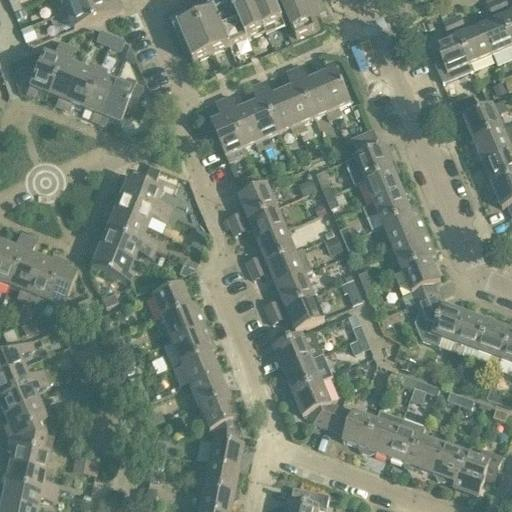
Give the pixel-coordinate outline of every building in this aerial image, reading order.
[(13,16),(20,13),(14,0),(7,0),(6,1),(13,16)] [(57,0),(62,9),(55,12),(58,18),(98,1),(98,0),(57,0)] [(271,0),(252,0),(249,2),(264,37),(283,29),(271,0)] [(315,34),(301,2),(296,0),(277,0),(296,42),(315,34)] [(103,11),(98,1),(58,18),(61,25),(67,22),(72,34),(121,14),(118,5),(103,11)] [(198,2),(189,5),(194,18),(203,14),(198,2)] [(264,37),(249,2),(231,9),(246,44),(264,37)] [(511,18),(511,19),(504,2),(494,6),(511,47),(511,18)] [(194,18),(189,5),(180,9),(186,22),(194,18)] [(511,51),(511,47),(494,6),(486,9),(494,26),(480,32),(492,60),(511,51)] [(246,44),(231,9),(214,17),(228,52),(246,44)] [(228,52),(214,17),(178,32),(193,67),(228,52)] [(492,60),(480,32),(467,37),(459,20),(450,24),(470,70),(492,60)] [(470,70),(450,24),(442,27),(450,44),(435,51),(447,79),(470,70)] [(95,46),(108,51),(111,42),(99,37),(95,46)] [(124,47),(111,42),(108,51),(120,56),(124,47)] [(46,99),(65,50),(57,47),(51,62),(42,58),(25,99),(33,102),(36,95),(46,99)] [(62,113),(78,72),(67,68),(73,53),(65,50),(46,99),(57,104),(55,110),(62,113)] [(328,78),(318,82),(335,123),(341,120),(339,114),(351,108),(335,69),(326,73),(328,78)] [(83,114),(98,75),(89,71),(87,76),(78,72),(62,113),(69,116),(71,110),(83,114)] [(335,123),(318,82),(308,86),(302,72),(294,75),(310,113),(315,124),(326,119),(329,125),(335,123)] [(98,128),(114,87),(104,83),(106,78),(98,75),(83,114),(94,119),(91,125),(98,128)] [(310,113),(294,75),(286,78),(292,93),(283,97),(300,138),(306,135),(303,129),(315,124),(310,113)] [(123,91),(114,87),(98,128),(104,131),(107,124),(119,129),(126,111),(134,114),(142,93),(125,86),(123,91)] [(300,138),(283,97),(273,101),(267,87),(259,90),(279,139),(291,134),(293,140),(300,138)] [(279,139),(259,90),(251,93),(257,108),(246,112),(264,153),(271,150),(268,144),(279,139)] [(472,100),(450,109),(455,120),(477,111),(472,100)] [(264,153),(246,112),(237,116),(231,102),(223,105),(244,154),(255,149),(258,155),(264,153)] [(244,154),(223,105),(215,108),(222,123),(211,127),(214,136),(225,162),(226,161),(229,168),(247,160),(244,154)] [(492,111),(464,123),(473,145),(505,132),(500,120),(508,116),(504,106),(492,111)] [(511,129),(506,133),(505,132),(473,145),(482,168),(511,155),(511,154),(511,129)] [(356,156),(378,147),(373,135),(351,145),(356,156)] [(355,191),(365,187),(393,175),(393,174),(397,173),(387,150),(345,167),(355,191)] [(511,181),(511,158),(511,155),(482,168),(492,190),(511,181)] [(150,171),(143,189),(154,193),(161,175),(150,171)] [(403,197),(393,175),(365,187),(374,209),(403,197)] [(123,190),(119,201),(168,221),(171,213),(157,207),(161,196),(154,193),(143,189),(127,182),(126,182),(120,180),(117,187),(123,190)] [(511,181),(492,190),(502,213),(508,211),(511,219),(511,181)] [(321,192),(326,203),(334,200),(329,188),(321,192)] [(228,224),(232,233),(277,214),(267,190),(242,201),(239,202),(245,217),(228,224)] [(411,218),(403,197),(374,209),(363,214),(367,224),(378,220),(384,232),(412,220),(411,218)] [(339,212),(334,200),(326,203),(331,215),(339,212)] [(168,221),(119,201),(115,212),(108,209),(105,216),(146,232),(150,223),(165,229),(168,221)] [(287,237),(277,214),(232,233),(235,241),(252,234),(258,249),(287,237)] [(146,232),(105,216),(102,223),(109,226),(104,237),(154,257),(157,249),(142,243),(146,232)] [(416,216),(411,218),(412,220),(384,232),(393,254),(427,240),(416,216)] [(165,229),(150,223),(146,232),(161,238),(165,229)] [(340,236),(345,248),(353,245),(348,232),(340,236)] [(154,257),(104,237),(100,248),(93,245),(91,252),(132,268),(136,258),(150,264),(154,257)] [(296,258),(287,237),(258,249),(263,261),(246,268),(250,277),(296,258)] [(0,287),(8,291),(28,242),(20,239),(14,254),(4,250),(0,259),(0,287)] [(436,262),(427,240),(393,254),(402,276),(431,264),(436,262)] [(23,305),(40,264),(30,260),(36,245),(28,242),(8,291),(19,296),(17,302),(23,305)] [(358,256),(353,245),(345,248),(350,259),(358,256)] [(128,278),(132,268),(91,252),(88,259),(94,261),(90,273),(129,289),(132,280),(128,278)] [(303,255),(296,258),(250,277),(254,285),(271,278),(277,292),(305,280),(312,277),(303,255)] [(49,268),(40,264),(23,305),(41,312),(59,266),(51,263),(49,268)] [(439,285),(431,264),(402,276),(417,310),(439,301),(433,288),(439,285)] [(67,270),(59,266),(43,306),(55,310),(52,317),(59,319),(61,313),(62,313),(76,279),(65,274),(67,270)] [(358,280),(363,292),(372,288),(366,276),(358,280)] [(315,303),(305,280),(277,292),(282,305),(265,312),(269,322),(315,303)] [(376,300),(372,288),(363,292),(368,303),(376,300)] [(151,302),(161,324),(194,309),(189,311),(180,290),(151,302)] [(101,306),(105,314),(117,309),(114,300),(101,306)] [(456,348),(466,318),(442,309),(439,301),(417,310),(420,319),(417,321),(414,328),(421,345),(439,352),(442,343),(456,348)] [(324,325),(315,303),(269,322),(272,329),(289,322),(295,337),(324,325)] [(77,309),(80,318),(93,312),(89,304),(77,309)] [(204,332),(194,309),(161,324),(170,347),(204,332)] [(105,330),(117,325),(113,317),(101,322),(105,330)] [(479,356),(489,327),(466,318),(456,348),(453,357),(462,360),(465,352),(479,356)] [(25,341),(37,336),(33,327),(21,333),(25,341)] [(502,365),(511,337),(511,330),(510,335),(489,327),(479,356),(491,361),(487,372),(497,376),(501,364),(502,365)] [(360,330),(358,331),(352,334),(358,346),(366,342),(360,330)] [(214,355),(204,332),(170,347),(180,369),(208,358),(214,355)] [(6,350),(17,345),(13,334),(1,339),(6,350)] [(274,353),(284,377),(312,365),(312,364),(323,360),(313,337),(274,353)] [(511,337),(502,365),(511,368),(511,337)] [(371,354),(366,342),(358,346),(362,357),(371,354)] [(0,381),(23,372),(19,362),(33,356),(30,347),(0,359),(0,381)] [(115,356),(121,368),(129,364),(124,352),(115,356)] [(218,379),(208,358),(180,369),(189,391),(218,379)] [(312,365),(284,377),(293,399),(322,387),(333,382),(323,360),(312,364),(312,365)] [(134,376),(129,364),(121,368),(125,379),(134,376)] [(0,402),(45,384),(42,376),(27,382),(23,372),(0,381),(0,402)] [(227,402),(218,379),(189,391),(199,414),(227,402)] [(414,394),(417,385),(405,381),(402,389),(414,394)] [(48,391),(45,384),(0,402),(0,413),(1,415),(0,415),(0,424),(4,422),(3,422),(38,408),(37,407),(33,398),(48,391)] [(464,396),(467,388),(455,384),(452,392),(464,396)] [(429,390),(417,385),(414,394),(426,398),(429,390)] [(331,409),(322,387),(293,399),(303,421),(309,419),(313,428),(333,436),(342,413),(331,409)] [(479,392),(467,388),(464,396),(476,401),(479,392)] [(498,409),(501,400),(502,398),(490,394),(486,404),(498,409)] [(134,400),(139,412),(148,409),(142,396),(134,400)] [(459,410),(462,402),(450,397),(447,406),(459,410)] [(511,407),(511,404),(501,400),(498,409),(510,413),(511,407)] [(236,424),(227,402),(199,414),(208,437),(212,435),(214,439),(212,447),(236,451),(237,450),(235,450),(238,436),(234,425),(236,424)] [(474,406),(462,402),(459,410),(471,414),(474,406)] [(44,404),(37,407),(38,408),(3,422),(4,422),(7,431),(3,433),(8,446),(8,448),(52,442),(40,414),(47,411),(44,404)] [(152,420),(148,409),(139,412),(144,423),(152,420)] [(367,455),(377,426),(342,413),(333,436),(345,440),(343,446),(367,455)] [(505,427),(508,418),(496,414),(493,422),(505,427)] [(400,434),(403,425),(380,417),(377,426),(367,455),(389,464),(400,434)] [(412,472),(422,443),(426,433),(403,425),(400,434),(389,464),(412,472)] [(45,476),(52,442),(8,448),(5,459),(10,460),(8,470),(44,477),(44,478),(51,480),(52,477),(45,476)] [(434,480),(445,451),(422,443),(412,472),(434,480)] [(157,446),(154,459),(163,461),(165,448),(157,446)] [(242,451),(237,450),(236,451),(212,447),(207,470),(237,476),(242,451)] [(457,488),(468,459),(445,451),(434,480),(436,481),(436,483),(437,485),(443,488),(446,486),(447,484),(455,487),(455,488),(457,488)] [(480,463),(468,459),(457,488),(455,488),(453,493),(478,502),(484,485),(493,488),(503,463),(482,456),(480,463)] [(98,462),(76,458),(73,474),(95,478),(98,462)] [(160,473),(163,461),(154,459),(152,471),(160,473)] [(42,489),(44,478),(44,477),(8,470),(1,468),(0,474),(0,476),(6,478),(4,489),(56,500),(58,492),(42,489)] [(232,500),(237,476),(207,470),(202,494),(232,500)] [(54,509),(56,500),(4,489),(2,501),(0,500),(0,507),(20,511),(37,511),(38,505),(54,509)] [(147,493),(144,507),(153,509),(156,495),(147,493)] [(229,511),(232,500),(202,494),(198,511),(229,511)] [(288,507),(287,511),(327,511),(329,501),(293,494),(290,507),(288,507)]
